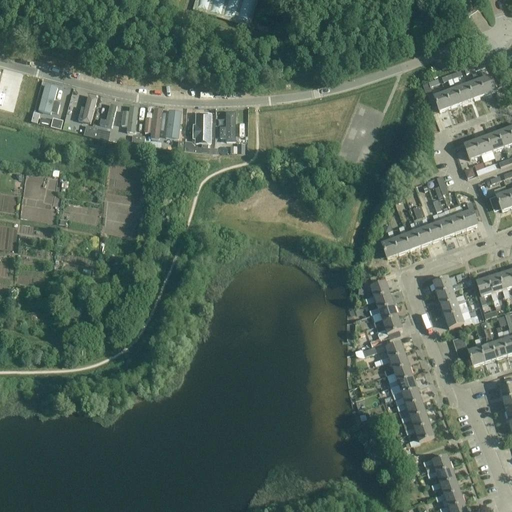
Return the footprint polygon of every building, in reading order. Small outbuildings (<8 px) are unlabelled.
[(256,0),(194,0),(191,10),(248,27),(256,0)] [(2,72),(0,80),(0,113),(10,116),(20,76),(2,72)] [(473,79),(475,84),(467,86),(473,102),(484,97),(479,82),(477,77),(473,79)] [(490,78),(479,82),(484,97),(496,93),(490,78)] [(432,94),(430,89),(428,85),(422,87),(425,96),(432,94)] [(51,116),(57,90),(45,86),(38,112),(51,116)] [(452,92),(445,95),(450,110),(462,106),(456,90),(455,86),(450,88),(452,92)] [(467,86),(456,90),(462,106),(473,102),(467,86)] [(439,114),(450,110),(445,95),(444,90),(439,92),(441,96),(433,99),(439,114)] [(77,125),(82,100),(72,97),(66,123),(77,125)] [(110,131),(115,109),(108,107),(103,129),(110,131)] [(134,136),(136,111),(129,109),(126,135),(134,136)] [(51,119),(61,122),(63,113),(53,110),(51,119)] [(157,143),(161,115),(153,113),(150,142),(157,143)] [(178,142),(181,115),(167,113),(164,140),(178,142)] [(31,124),(37,125),(40,115),(34,114),(31,124)] [(210,148),(211,118),(196,117),(195,147),(210,148)] [(233,144),(233,119),(216,118),(215,138),(219,143),(233,144)] [(86,127),(84,137),(91,139),(96,140),(98,131),(86,127)] [(511,139),(509,131),(498,135),(503,150),(511,146),(511,139)] [(498,135),(486,139),(492,154),(503,150),(498,135)] [(133,138),(131,148),(138,148),(144,149),(145,139),(133,138)] [(486,139),(475,143),(481,158),(492,154),(486,139)] [(367,157),(374,159),(379,143),(372,141),(367,157)] [(469,162),(470,162),(481,158),(475,143),(464,148),(469,162)] [(511,173),(503,177),(505,182),(511,179),(511,173)] [(499,179),(490,182),(486,184),(488,188),(491,187),(501,183),(499,179)] [(450,190),(443,191),(445,209),(452,209),(450,190)] [(501,214),(511,209),(511,207),(507,195),(496,199),(501,214)] [(433,204),(437,215),(442,213),(438,202),(433,204)] [(469,214),(463,216),(461,217),(466,232),(478,228),(473,213),(474,213),(471,205),(467,206),(469,214)] [(421,208),(413,211),(417,222),(425,219),(421,208)] [(458,218),(451,221),(450,221),(455,236),(466,232),(461,217),(463,216),(460,209),(455,210),(458,218)] [(447,222),(440,225),(438,225),(444,240),(455,236),(450,221),(451,221),(448,213),(444,215),(447,222)] [(435,226),(428,229),(427,230),(432,245),(444,240),(438,225),(440,225),(437,217),(433,219),(435,226)] [(424,230),(417,233),(416,234),(421,249),(432,245),(427,230),(428,229),(426,221),(421,223),(424,230)] [(410,253),(421,249),(416,234),(417,233),(415,225),(410,227),(413,235),(406,237),(404,238),(410,253)] [(398,257),(410,253),(404,238),(406,237),(403,230),(399,231),(401,239),(394,241),(393,242),(398,257)] [(387,261),(398,257),(393,242),(394,241),(392,234),(387,235),(390,243),(381,246),(387,261)] [(132,235),(131,244),(140,245),(141,237),(132,235)] [(60,266),(67,267),(69,250),(61,249),(60,266)] [(37,259),(57,261),(58,255),(37,253),(37,259)] [(511,277),(511,274),(499,277),(504,293),(502,293),(505,301),(509,300),(506,292),(511,290),(511,277)] [(491,297),(493,305),(495,309),(499,308),(495,296),(502,293),(504,293),(499,277),(488,281),(493,296),(491,297)] [(453,294),(465,290),(463,285),(451,289),(448,280),(433,285),(437,297),(452,292),(453,294)] [(479,300),(482,309),(483,311),(487,310),(486,307),(484,299),(491,297),(493,296),(488,281),(476,285),(481,300),(479,300)] [(367,306),(375,303),(390,298),(385,284),(370,290),(373,299),(359,304),(361,308),(367,306)] [(366,290),(359,289),(358,296),(365,297),(366,290)] [(452,292),(437,297),(441,308),(456,303),(457,305),(464,302),(462,298),(455,300),(453,294),(452,292)] [(394,309),(394,308),(390,298),(375,303),(377,310),(369,313),(371,318),(379,315),(394,309)] [(441,308),(445,320),(460,314),(461,316),(468,314),(466,309),(459,312),(457,305),(456,303),(441,308)] [(399,321),(398,320),(394,309),(379,315),(382,322),(373,325),(375,330),(384,327),(399,321)] [(463,323),(461,316),(460,314),(445,320),(449,331),(463,326),(464,328),(472,325),(471,321),(463,323)] [(509,341),(505,342),(503,343),(507,358),(511,356),(511,324),(509,316),(505,318),(509,331),(509,341)] [(402,332),(399,321),(384,327),(386,333),(377,336),(379,341),(388,338),(387,337),(402,332)] [(489,347),(482,349),(480,350),(484,365),(496,362),(491,346),(493,346),(491,338),(489,331),(484,333),(489,347)] [(500,344),(493,346),(491,346),(496,362),(507,358),(503,343),(505,342),(502,334),(498,336),(500,344)] [(453,343),(454,348),(465,345),(463,339),(453,343)] [(473,369),(484,365),(480,350),(482,349),(479,341),(475,343),(477,351),(468,354),(469,356),(470,362),(473,369)] [(376,369),(381,367),(382,367),(390,364),(405,359),(400,345),(385,350),(388,360),(380,363),(380,362),(374,365),(376,369)] [(454,348),(456,354),(467,351),(465,345),(454,348)] [(375,350),(363,354),(365,360),(377,356),(375,350)] [(456,354),(458,360),(469,356),(468,354),(467,351),(456,354)] [(458,360),(460,365),(470,362),(469,356),(458,360)] [(409,370),(409,369),(405,359),(390,364),(393,371),(384,374),(386,379),(394,376),(409,370)] [(413,382),(413,381),(409,370),(394,376),(397,383),(388,386),(390,390),(398,387),(413,382)] [(511,380),(504,383),(506,389),(500,390),(503,404),(511,402),(511,380)] [(418,394),(417,392),(413,382),(398,387),(401,395),(393,398),(394,402),(402,399),(418,394)] [(422,405),(421,404),(418,394),(402,399),(405,406),(397,409),(398,414),(407,411),(422,405)] [(511,402),(503,404),(506,416),(511,414),(511,402)] [(426,418),(425,416),(422,405),(407,411),(409,418),(401,421),(403,426),(411,423),(426,418)] [(430,429),(430,427),(426,418),(411,423),(414,430),(405,433),(407,438),(415,435),(430,429)] [(434,439),(430,429),(415,435),(418,442),(409,445),(411,449),(420,446),(419,445),(434,439)] [(433,466),(436,474),(451,468),(447,458),(432,464),(432,462),(423,465),(424,469),(433,466)] [(451,468),(436,474),(427,477),(428,481),(437,478),(440,485),(455,480),(451,468)] [(459,492),(455,480),(440,485),(431,489),(433,493),(441,489),(444,497),(459,492)] [(463,503),(459,492),(444,497),(435,500),(437,504),(445,501),(448,509),(463,503)] [(466,511),(463,503),(448,509),(439,511),(466,511)]
